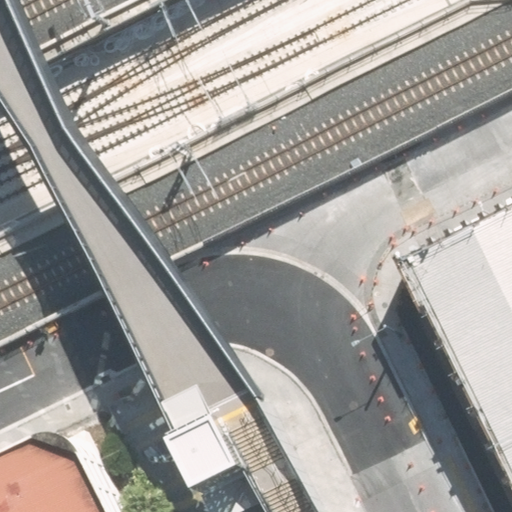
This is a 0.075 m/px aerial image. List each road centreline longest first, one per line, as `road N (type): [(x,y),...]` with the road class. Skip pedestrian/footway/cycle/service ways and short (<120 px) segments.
road 1 (unclassified): [(0,384),(226,287),(295,286)]
road 2 (residential): [(511,148),(352,229),(295,286)]
road 3 (residential): [(295,286),(391,457),(408,511)]
